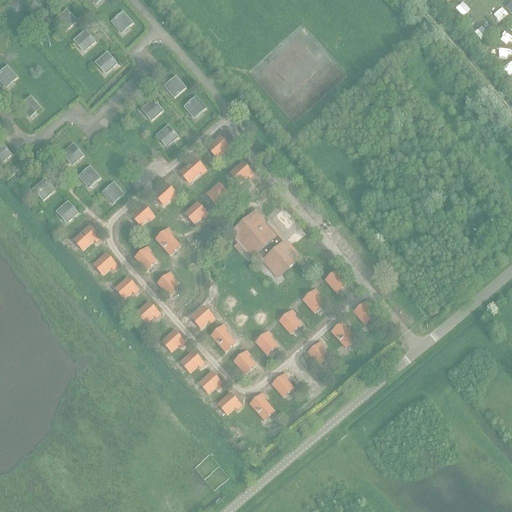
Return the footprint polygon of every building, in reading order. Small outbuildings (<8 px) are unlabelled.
[(63,29),(66,32),(79,21),(69,9),(64,13),(65,15),(58,21),(64,28),(63,29)] [(130,27),(134,24),(124,12),(113,22),(116,26),(118,25),(124,32),(130,27)] [(90,46),(91,47),(96,43),(86,31),(73,41),(77,46),(78,45),(83,52),(90,46)] [(113,67),(114,69),(119,64),(108,52),(96,63),(100,67),(100,66),(106,73),(113,67)] [(14,81),(15,82),(19,78),(8,67),(0,74),(0,79),(1,80),(2,79),(8,86),(14,81)] [(172,95),(176,99),(188,89),(178,76),(173,80),(174,82),(167,88),(173,94),(172,95)] [(37,111),(38,112),(42,108),(31,96),(20,107),(23,110),(25,109),(31,116),(37,111)] [(203,112),(207,109),(197,97),(186,107),(189,111),(190,110),(197,117),(203,112)] [(148,119),(152,123),(164,111),(154,100),(150,104),(151,105),(144,112),(149,118),(148,119)] [(173,140),(174,142),(179,138),(168,126),(156,137),(159,141),(160,140),(166,147),(173,140)] [(207,149),(217,159),(229,148),(220,138),(207,149)] [(7,158),(8,160),(12,156),(1,144),(0,144),(0,164),(7,158)] [(79,160),(80,160),(84,157),(74,145),(63,155),(66,159),(67,158),(74,165),(79,160)] [(179,173),(189,184),(205,170),(195,159),(179,173)] [(230,174),(239,185),(252,174),(243,163),(230,174)] [(96,182),(97,183),(101,179),(90,168),(79,178),(82,181),(84,180),(90,188),(96,182)] [(40,198),(44,202),(56,191),(46,180),(42,184),(43,185),(36,192),(41,198),(40,198)] [(121,199),(125,196),(115,184),(104,194),(107,198),(108,197),(115,204),(121,199)] [(206,195),(216,206),(228,195),(219,184),(206,195)] [(154,196),(164,206),(176,195),(167,185),(154,196)] [(74,218),(79,214),(69,202),(57,213),(61,217),(67,223),(74,218)] [(185,215),(194,225),(207,214),(197,204),(185,215)] [(131,217),(140,227),(153,216),(143,205),(131,217)] [(285,240),(283,242),(256,212),(231,233),(236,239),(234,241),(237,244),(233,247),(239,254),(243,251),(246,254),(248,252),(253,258),(257,255),(278,279),(301,258),(285,240)] [(73,241),(83,251),(99,237),(89,227),(73,241)] [(156,240),(170,256),(180,247),(166,231),(156,240)] [(135,259),(146,272),(157,262),(145,250),(135,259)] [(93,266),(103,276),(115,265),(106,255),(93,266)] [(325,282),(336,294),(347,285),(336,272),(325,282)] [(158,285),(169,297),(179,288),(168,275),(158,285)] [(115,290),(124,300),(137,289),(127,279),(115,290)] [(303,301),(314,314),(325,305),(314,292),(303,301)] [(136,314),(146,325),(158,314),(149,303),(136,314)] [(354,314),(365,326),(375,317),(364,304),(354,314)] [(191,319),(200,329),(213,318),(204,308),(191,319)] [(279,322),(291,335),(301,326),(290,313),(279,322)] [(331,333),(346,349),(356,340),(342,324),(331,333)] [(211,337),(225,353),(236,344),(221,328),(211,337)] [(162,343),(171,353),(184,342),(174,332),(162,343)] [(256,344),(267,356),(277,347),(266,334),(256,344)] [(308,354),(319,367),(329,358),(318,345),(308,354)] [(180,364),(190,374),(202,363),(193,352),(180,364)] [(234,363),(245,375),(256,366),(244,354),(234,363)] [(199,385),(208,395),(221,384),(211,373),(199,385)] [(272,386),(283,399),(294,389),(283,377),(272,386)] [(218,405),(227,416),(239,405),(230,394),(218,405)] [(250,406),(264,422),(275,412),(260,396),(250,406)]
